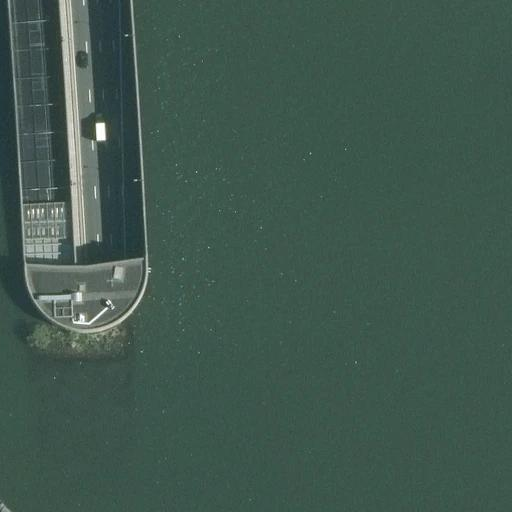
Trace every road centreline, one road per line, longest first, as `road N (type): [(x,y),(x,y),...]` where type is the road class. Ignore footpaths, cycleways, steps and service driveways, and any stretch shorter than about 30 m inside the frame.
road 1 (motorway): [(35,0),(59,511)]
road 2 (motorway): [(108,511),(95,0)]
